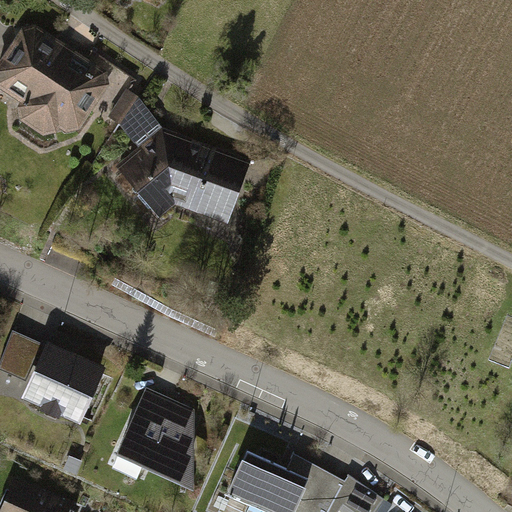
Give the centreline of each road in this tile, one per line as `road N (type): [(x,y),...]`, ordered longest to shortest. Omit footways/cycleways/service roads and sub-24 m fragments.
road 1 (residential): [(477,511),(335,419),(0,265)]
road 2 (residential): [(64,0),(241,118),(511,259)]
